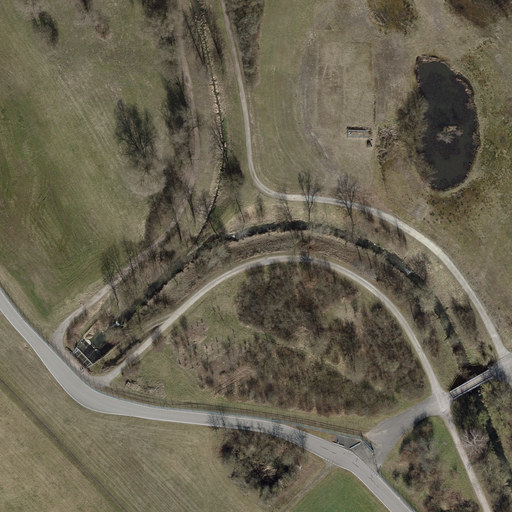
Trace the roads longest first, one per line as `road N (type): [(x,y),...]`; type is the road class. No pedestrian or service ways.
road 1 (track): [(172,0),(198,138),(193,177),(177,217),(65,329),(61,352),(98,381),(222,276),(277,259),(335,266),(401,319),(488,511)]
road 2 (track): [(220,0),(261,187),(395,220),(447,258),(511,356)]
road 3 (track): [(98,381),(378,436)]
